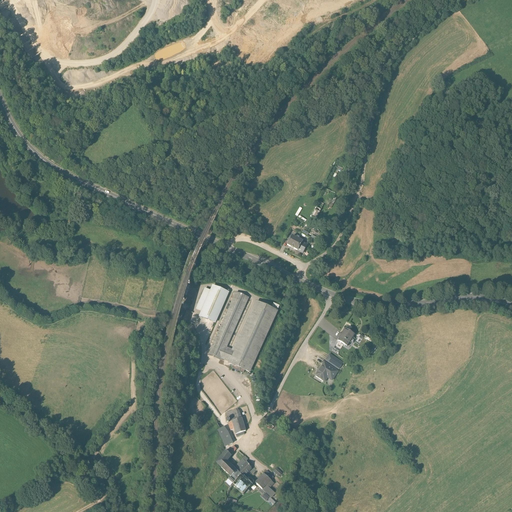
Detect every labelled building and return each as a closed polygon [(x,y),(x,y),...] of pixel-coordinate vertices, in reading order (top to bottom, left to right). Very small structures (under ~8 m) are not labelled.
[(320,213),(315,211),(311,218),(316,221),(320,213)] [(287,247),(302,255),(308,246),(292,238),(287,247)] [(199,315),(215,322),(228,293),(212,286),(210,291),(205,288),(196,307),(201,310),(199,315)] [(234,352),(232,351),(226,348),(248,299),(235,293),(208,354),(220,359),(221,358),(230,361),(234,352)] [(277,312),(256,303),(241,336),(239,335),(232,351),(234,352),(230,361),(229,363),(250,372),(277,312)] [(186,307),(182,316),(195,321),(198,312),(186,307)] [(354,335),(345,329),(338,341),(347,346),(354,335)] [(332,348),(338,352),(341,348),(335,343),(332,348)] [(329,355),(326,361),(339,369),(343,363),(329,355)] [(324,363),(315,377),(324,383),(327,378),(332,381),(338,371),(324,363)] [(232,421),(241,418),(239,411),(237,409),(225,412),(228,422),(232,421)] [(236,434),(246,431),(241,418),(232,421),(236,434)] [(225,446),(233,443),(228,431),(224,426),(217,429),(224,444),(225,446)] [(233,446),(228,452),(231,455),(237,449),(233,446)] [(237,470),(234,467),(227,461),(232,455),(231,455),(228,452),(226,450),(215,461),(231,477),(237,470)] [(234,467),(237,470),(246,461),(248,459),(245,456),(234,467)] [(237,470),(242,475),(243,476),(251,469),(246,461),(237,470)] [(277,468),(274,472),(279,477),(282,473),(277,468)] [(242,475),(237,470),(231,477),(228,480),(233,484),(242,475)] [(266,471),(263,474),(271,481),(274,478),(266,471)] [(263,474),(255,483),(271,498),(275,494),(269,489),(274,484),(271,481),(263,474)] [(242,493),(252,485),(243,476),(242,475),(233,484),(242,493)]
